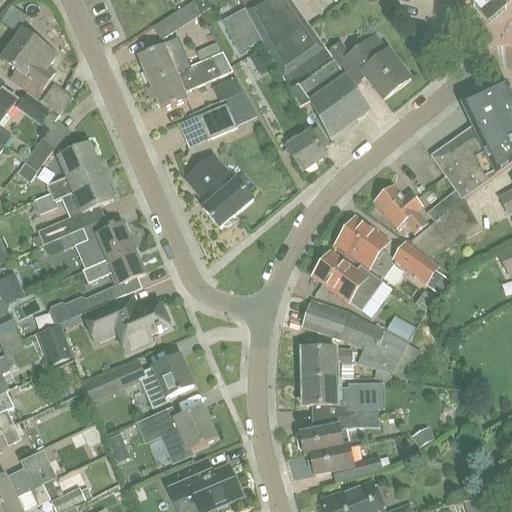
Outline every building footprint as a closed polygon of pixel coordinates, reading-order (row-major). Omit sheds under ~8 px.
[(203,0),(201,0),(194,5),(201,15),(210,9),(203,0)] [(241,0),(247,10),(244,12),(262,43),(301,113),(310,108),(330,142),(370,114),(353,90),(289,0),(241,0)] [(511,0),(468,0),(489,25),(511,4),(511,0)] [(262,43),(244,12),(223,24),(240,55),(262,43)] [(162,43),(182,30),(173,17),(153,30),(162,43)] [(53,114),(53,113),(37,101),(56,76),(49,71),(58,60),(47,52),(48,51),(25,34),(3,63),(25,79),(18,88),(28,95),(27,96),(53,114)] [(382,58),(370,42),(350,58),(340,45),(328,54),(353,90),(367,80),(384,102),(411,81),(389,53),(382,58)] [(151,87),(176,76),(172,65),(180,61),(173,46),(140,60),(151,87)] [(188,71),(220,57),(216,47),(183,61),(187,71),(188,71)] [(255,68),(266,61),(261,52),(249,58),(255,68)] [(233,75),(224,55),(220,57),(188,71),(187,71),(176,76),(151,87),(162,113),(188,102),(185,95),(233,75)] [(220,104),(242,95),(236,81),(214,90),(220,104)] [(511,168),(511,166),(511,95),(508,85),(485,96),(511,168)] [(60,118),(74,100),(55,86),(42,104),(60,118)] [(2,95),(0,94),(0,144),(5,149),(13,138),(0,128),(0,126),(17,103),(3,93),(2,95)] [(49,132),(59,119),(53,114),(27,96),(17,110),(42,129),(43,128),(49,132)] [(511,168),(485,96),(463,107),(480,144),(470,152),(461,139),(432,159),(462,203),(411,244),(431,261),(482,232),(464,201),(511,168)] [(209,143),(238,130),(228,106),(198,119),(209,143)] [(329,147),(317,131),(311,135),(311,134),(286,151),(303,174),(327,158),(323,151),(329,147)] [(26,166),(20,174),(32,183),(38,175),(54,152),(42,143),(26,166)] [(50,197),(102,175),(90,147),(58,160),(67,180),(47,189),(50,197)] [(24,161),(28,160),(31,156),(31,152),(27,149),(22,150),(20,153),(20,158),(24,161)] [(214,157),(186,180),(208,206),(203,211),(220,231),(224,229),(229,229),(233,226),(234,220),(244,211),(254,203),(248,195),(255,189),(244,176),(237,182),(236,183),(214,157)] [(102,175),(50,197),(36,203),(41,216),(56,210),(54,206),(74,197),(82,216),(114,202),(113,200),(115,198),(116,195),(113,190),(111,188),(108,188),(102,175)] [(401,204),(391,192),(376,204),(397,230),(404,224),(415,237),(428,226),(417,213),(421,210),(410,196),(401,204)] [(511,194),(501,200),(509,217),(511,215),(511,194)] [(37,251),(60,241),(84,231),(78,217),(39,234),(40,238),(34,241),(37,251)] [(339,245),(373,269),(371,272),(385,282),(395,268),(390,257),(386,254),(392,245),(357,220),(339,245)] [(76,248),(87,272),(107,263),(108,263),(135,251),(125,226),(97,238),(89,242),(84,231),(60,241),(65,253),(76,248)] [(437,273),(441,268),(406,243),(392,262),(428,287),(437,273)] [(511,247),(498,255),(510,278),(511,277),(511,278),(511,247)] [(146,276),(135,251),(108,263),(107,263),(87,272),(84,273),(89,285),(113,275),(119,288),(146,276)] [(0,265),(11,260),(8,254),(0,257),(0,265)] [(361,268),(357,274),(331,255),(314,280),(349,305),(362,314),(384,284),(361,268)] [(437,273),(428,287),(440,296),(450,282),(437,273)] [(0,294),(6,308),(26,299),(16,276),(0,282),(0,294)] [(110,291),(86,301),(82,299),(65,306),(71,321),(81,317),(91,313),(115,302),(110,291)] [(437,302),(436,301),(426,294),(416,306),(426,314),(427,314),(437,302)] [(0,322),(10,318),(3,303),(0,304),(0,322)] [(166,327),(170,326),(164,314),(161,315),(159,311),(147,316),(145,311),(141,312),(136,314),(131,303),(125,306),(86,324),(91,335),(96,347),(118,337),(127,357),(151,346),(149,340),(158,336),(159,338),(162,336),(162,334),(168,331),(166,327)] [(408,347),(387,335),(376,329),(373,328),(349,315),(312,303),(303,328),(340,341),(341,339),(366,349),(359,367),(378,372),(376,379),(389,383),(393,375),(407,383),(422,354),(408,347)] [(62,325),(64,329),(83,321),(81,317),(71,321),(62,325)] [(22,343),(10,318),(0,322),(0,338),(10,334),(15,345),(22,343)] [(396,318),(387,335),(408,347),(416,329),(407,324),(396,318)] [(354,380),(354,365),(353,365),(353,354),(338,354),(337,352),(304,352),(304,364),(302,364),(302,381),(342,381),(342,380),(354,380)] [(169,401),(194,390),(181,360),(143,376),(138,366),(118,374),(125,390),(142,383),(154,411),(171,404),(169,401)] [(342,381),(302,381),(303,397),(304,397),(305,409),(338,408),(338,418),(338,421),(380,421),(380,410),(370,411),(369,388),(352,388),(351,389),(342,389),(342,381)] [(392,411),(392,388),(378,387),(378,410),(392,411)] [(218,441),(204,410),(177,421),(173,413),(152,422),(160,440),(180,431),(190,453),(218,441)] [(0,434),(1,433),(15,427),(7,412),(7,411),(0,414),(0,434)] [(305,458),(311,457),(350,450),(346,432),(356,431),(380,430),(380,421),(338,421),(339,430),(301,437),(298,438),(300,452),(303,451),(303,452),(305,458)] [(9,448),(22,442),(15,427),(1,433),(9,448)] [(420,450),(436,441),(430,430),(414,440),(420,450)] [(113,453),(125,448),(120,436),(108,441),(113,453)] [(354,466),(350,450),(311,457),(315,478),(351,471),(353,481),(383,473),(391,471),(388,459),(380,461),(380,460),(354,466)] [(32,474),(25,459),(6,468),(12,479),(8,481),(6,478),(0,480),(0,508),(31,494),(23,478),(32,474)] [(229,468),(213,474),(208,461),(199,465),(164,480),(174,504),(193,496),(199,511),(213,511),(243,500),(229,468)] [(23,478),(31,494),(44,488),(36,472),(32,474),(23,478)] [(485,479),(489,484),(495,483),(497,478),(493,473),(487,474),(485,479)] [(397,511),(383,511),(373,486),(343,498),(342,495),(323,502),(327,511),(409,511),(408,508),(397,511)] [(0,511),(29,511),(51,502),(44,488),(31,494),(0,508),(0,511)] [(51,504),(55,511),(68,511),(76,508),(87,503),(93,500),(88,490),(82,494),(80,490),(51,504)]
